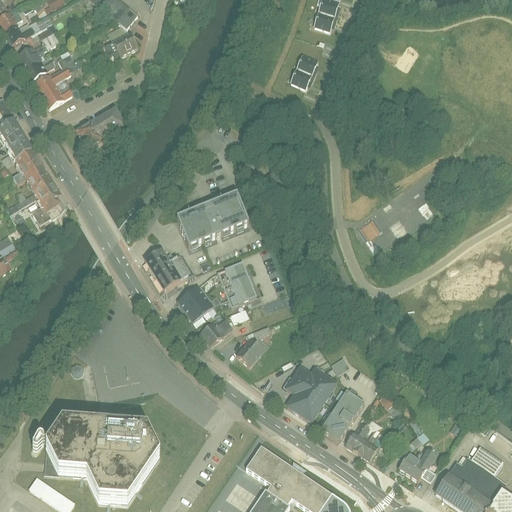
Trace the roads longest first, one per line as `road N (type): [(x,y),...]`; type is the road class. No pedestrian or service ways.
road 1 (tertiary): [(390,511),(181,349),(40,134)]
road 2 (residential): [(359,0),(321,102),(340,159),(345,238),(364,284),(378,295),(397,290),(511,219)]
road 3 (residential): [(40,134),(143,76),(164,0)]
